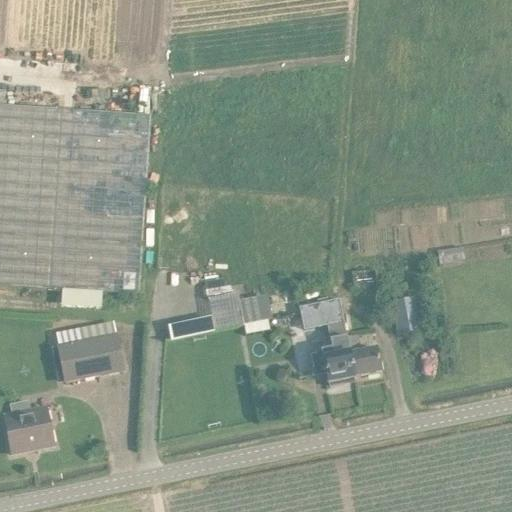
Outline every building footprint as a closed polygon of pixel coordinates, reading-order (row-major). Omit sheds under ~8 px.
[(0,277),(146,285),(152,112),(0,103),(0,277)] [(212,316),(168,325),(171,340),(245,325),(236,282),(206,289),(212,316)] [(247,324),(271,319),(265,294),(242,299),(247,324)] [(396,336),(420,331),(414,299),(390,303),(396,336)] [(304,347),(320,344),(314,312),(298,315),(304,347)] [(64,383),(124,372),(116,335),(56,347),(64,383)] [(345,338),(353,379),(380,373),(375,349),(358,352),(355,337),(351,337),(345,338)] [(328,384),(329,388),(343,385),(342,381),(353,379),(345,338),(333,341),(335,349),(308,354),(312,376),(325,374),(327,384),(328,384)] [(3,417),(11,455),(52,447),(44,409),(29,412),(27,402),(9,406),(11,416),(3,417)]
